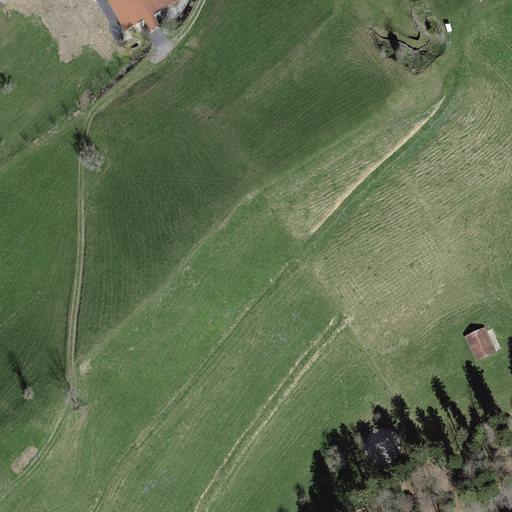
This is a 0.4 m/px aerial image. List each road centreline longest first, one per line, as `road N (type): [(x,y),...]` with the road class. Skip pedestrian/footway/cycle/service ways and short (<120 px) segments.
road 1 (track): [(204,0),(193,29),(105,102),(85,130),(72,347),(82,387),(0,504)]
road 2 (track): [(95,511),(126,456),(290,266)]
road 3 (track): [(199,511),(339,318)]
